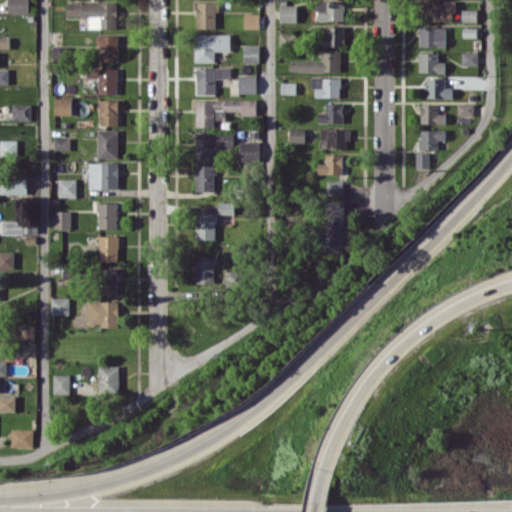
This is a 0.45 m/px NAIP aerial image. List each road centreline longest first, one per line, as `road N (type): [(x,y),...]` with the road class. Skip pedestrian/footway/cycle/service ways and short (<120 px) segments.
road 1 (motorway): [(511,156),(261,407),(162,466),(98,487),(0,499)]
road 2 (motorway): [(500,511),(0,505)]
road 3 (residential): [(156,0),(156,386)]
road 4 (motorway): [(511,280),(407,342),(360,397),(329,464)]
road 5 (residential): [(383,0),(384,209)]
